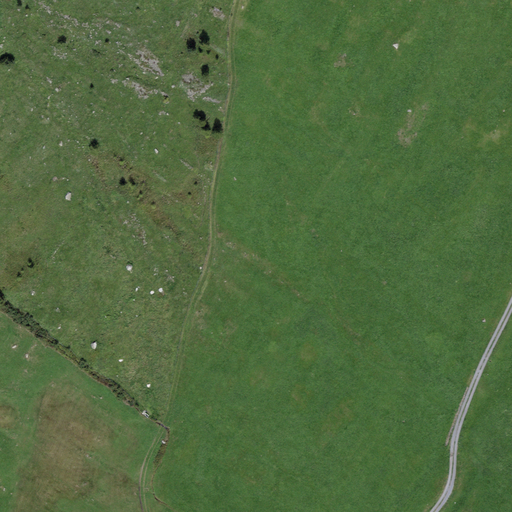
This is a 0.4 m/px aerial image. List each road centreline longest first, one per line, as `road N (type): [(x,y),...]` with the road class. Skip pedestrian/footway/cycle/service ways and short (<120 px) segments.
road 1 (track): [(149,511),(147,479),(173,406),(209,247),(240,0)]
road 2 (track): [(511,300),(468,395),(447,490),(433,511)]
